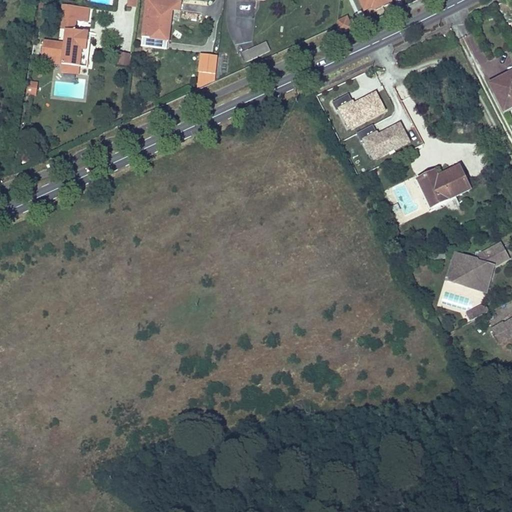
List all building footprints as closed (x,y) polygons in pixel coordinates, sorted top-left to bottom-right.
[(138,10),(139,0),(129,0),(128,8),(138,10)] [(172,9),(173,2),(160,0),(147,0),(143,38),(168,41),(172,9)] [(180,10),(181,1),(173,0),(173,2),(172,9),(180,10)] [(358,0),(364,12),(372,8),(373,12),(393,3),(391,0),(358,0)] [(88,44),(89,33),(75,31),(77,21),(88,22),(90,9),(63,5),(60,30),(67,31),(65,44),(44,41),(42,55),(57,57),(56,64),(62,65),(61,73),(79,75),(80,67),(83,43),(88,44)] [(339,35),(353,29),(347,17),(334,23),(339,35)] [(167,48),(168,41),(143,38),(142,45),(167,48)] [(88,68),(90,44),(88,44),(83,43),(80,67),(88,68)] [(247,62),(270,51),(266,43),(243,53),(247,62)] [(129,67),(130,55),(118,53),(116,65),(129,67)] [(210,74),(212,56),(202,55),(200,73),(210,74)] [(511,108),(511,77),(511,74),(491,85),(505,112),(511,108)] [(200,75),(199,86),(210,87),(211,76),(200,75)] [(36,94),(38,84),(28,83),(27,93),(36,94)] [(348,96),(332,103),(347,133),(386,113),(375,93),(352,105),(348,96)] [(370,163),(410,145),(401,124),(376,134),(373,127),(358,134),(370,163)] [(28,163),(31,158),(25,155),(23,161),(28,163)] [(471,190),(460,167),(438,178),(434,180),(431,174),(419,180),(429,202),(441,196),(444,202),(471,190)] [(444,202),(441,196),(429,202),(432,208),(444,202)] [(486,252),(484,257),(485,257),(483,263),(478,262),(478,260),(456,254),(448,281),(479,291),(482,278),(490,280),(494,268),(509,259),(501,244),(486,252)] [(447,257),(444,251),(432,257),(435,263),(447,257)] [(487,293),(490,280),(482,278),(479,291),(487,293)] [(484,315),(480,307),(472,311),(476,319),(484,315)] [(488,313),(486,308),(481,307),(480,307),(484,315),(488,313)] [(511,320),(505,324),(504,323),(492,330),(500,344),(511,337),(511,320)]
